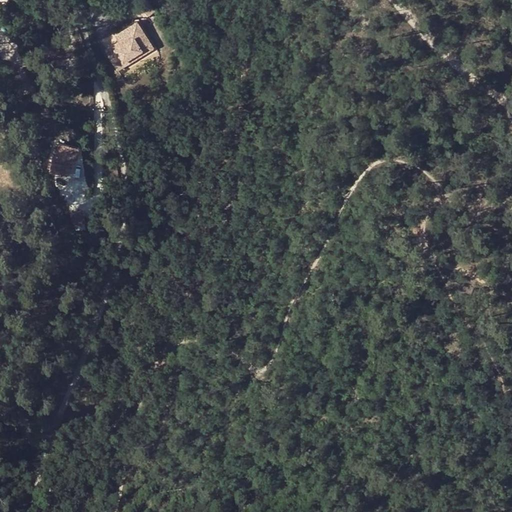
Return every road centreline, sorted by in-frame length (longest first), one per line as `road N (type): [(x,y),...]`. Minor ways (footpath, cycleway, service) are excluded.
road 1 (track): [(38,511),(47,445),(93,337),(122,219),(128,170),(101,75)]
road 2 (track): [(511,297),(497,280),(421,240),(421,209),(432,198),(471,191),(511,196)]
road 3 (track): [(511,105),(390,0)]
